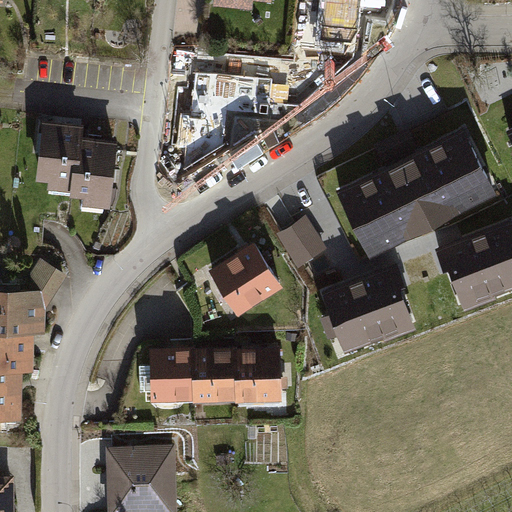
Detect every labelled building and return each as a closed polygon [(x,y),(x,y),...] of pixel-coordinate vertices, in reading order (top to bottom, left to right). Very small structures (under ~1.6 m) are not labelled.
[(254,0),(273,2),(272,0),(215,0),(215,5),(254,9),(254,0)] [(84,136),(86,123),(44,118),(37,180),(49,181),(48,189),(72,191),(75,160),(81,161),(84,136)] [(501,193),(466,123),(338,187),(373,257),(501,193)] [(84,205),(112,208),(119,140),(84,136),(81,161),(75,160),(72,191),(71,196),(85,197),(84,205)] [(329,246),(307,213),(278,232),(300,265),(329,246)] [(511,288),(511,219),(438,248),(448,273),(453,271),(468,310),(500,298),(498,294),(511,288)] [(239,315),(285,286),(256,240),(210,269),(239,315)] [(35,334),(46,334),(46,308),(68,274),(41,257),(31,271),(31,290),(0,289),(0,328),(5,329),(5,333),(35,334)] [(409,284),(400,261),(323,290),(347,352),(386,337),(387,340),(419,328),(403,287),(409,284)] [(0,370),(23,371),(34,372),(35,334),(5,333),(5,329),(0,328),(0,370)] [(194,400),(192,347),(192,345),(151,347),(152,401),(194,400)] [(236,400),(234,347),(234,346),(192,347),(194,400),(194,402),(236,400)] [(236,402),(284,400),(282,346),(234,347),(236,400),(236,402)] [(0,419),(22,420),(23,371),(0,370),(0,419)] [(109,511),(177,511),(176,460),(108,463),(109,511)] [(0,511),(14,511),(15,476),(0,475),(0,511)]
